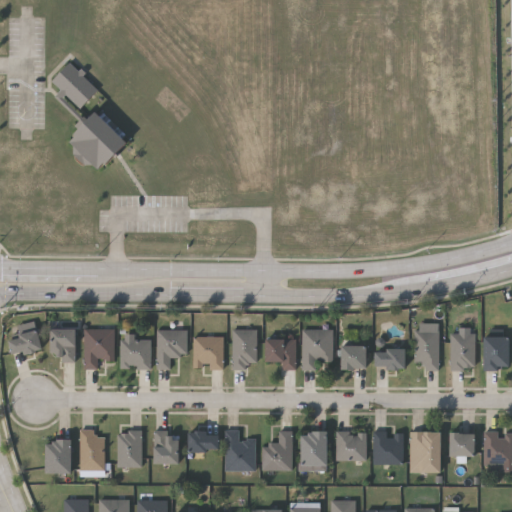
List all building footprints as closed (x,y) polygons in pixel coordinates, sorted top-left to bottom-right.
[(69,62),(97,91),(77,110),(50,81),(69,62)] [(98,173),(67,143),(97,112),(128,142),(98,173)] [(8,340),(36,328),(43,345),(15,357),(8,340)] [(76,362),(60,362),(60,352),(50,352),(50,328),(76,328),(76,362)] [(83,367),(83,328),(114,328),(114,359),(98,359),(98,367),(83,367)] [(156,368),(156,329),(186,329),(186,356),(170,356),(170,368),(156,368)] [(232,367),(232,329),(256,329),(256,367),(232,367)] [(332,359),(315,359),(315,369),(302,369),(302,329),(332,329),(332,359)] [(425,369),(425,363),(414,363),(414,329),(438,329),(438,369),(425,369)] [(150,368),(120,368),(120,333),(134,333),(134,339),(150,339),(150,368)] [(450,333),(474,333),(474,369),(450,369),(450,333)] [(192,368),(192,336),(222,336),(222,368),(192,368)] [(511,336),(511,369),(485,369),(485,336),(511,336)] [(281,369),(281,361),(266,361),(266,339),(296,339),(296,369),(281,369)] [(367,345),(367,368),(342,368),(342,345),(367,345)] [(406,367),(375,367),(375,349),(406,349),(406,367)] [(95,429),(95,436),(103,436),(103,470),(80,470),(80,429),(95,429)] [(141,430),(141,466),(116,466),(117,430),(141,430)] [(224,469),(225,430),(239,430),(239,439),(255,440),(255,470),(224,469)] [(262,470),(262,443),(279,443),(279,430),(292,430),(292,470),(262,470)] [(189,451),(189,431),(219,431),(219,451),(189,451)] [(366,431),(366,460),(336,460),(336,431),(366,431)] [(403,463),(373,463),(373,431),(403,431),(403,463)] [(410,472),(410,431),(442,431),(442,472),(410,472)] [(511,464),(484,464),(484,431),(511,431),(511,464)] [(154,463),(154,432),(180,432),(180,463),(154,463)] [(302,465),(302,432),(328,432),(328,465),(302,465)] [(476,432),(476,455),(451,455),(451,432),(476,432)] [(72,440),(72,472),(46,472),(46,440),(72,440)] [(88,498),(88,511),(63,511),(63,498),(88,498)] [(98,511),(98,499),(129,499),(129,511),(98,511)] [(137,511),(137,499),(167,499),(167,511),(137,511)] [(354,500),(354,511),(331,511),(331,500),(354,500)] [(321,511),(321,503),(291,503),(291,511),(321,511)]
